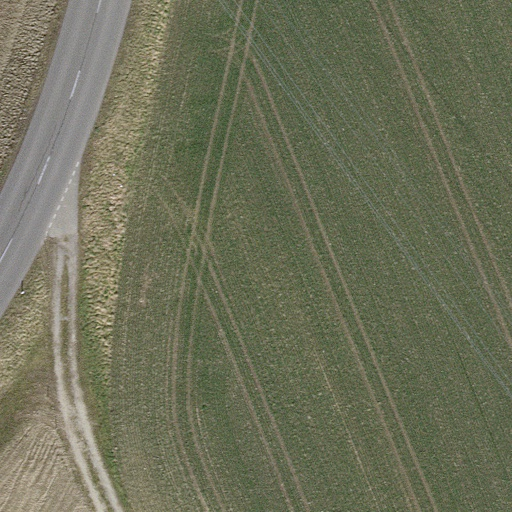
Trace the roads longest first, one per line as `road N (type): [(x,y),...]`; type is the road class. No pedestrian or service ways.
road 1 (track): [(38,195),(68,213),(65,309),(77,429),(114,511)]
road 2 (secondary): [(0,262),(38,195),(103,0)]
